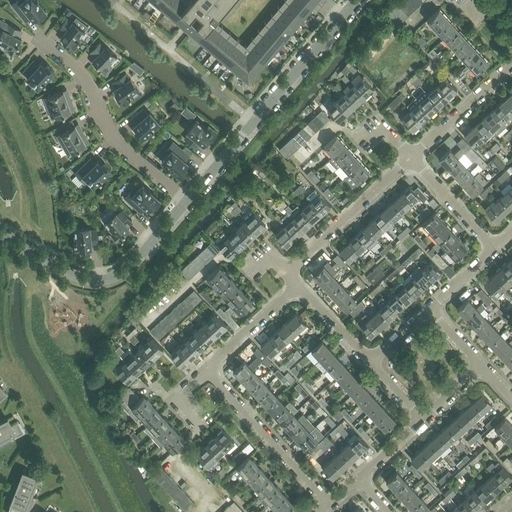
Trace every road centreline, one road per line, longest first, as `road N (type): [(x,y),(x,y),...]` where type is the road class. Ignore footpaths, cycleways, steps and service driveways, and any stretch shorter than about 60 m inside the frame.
road 1 (residential): [(188,200),(357,0)]
road 2 (residential): [(0,237),(78,278),(103,281),(132,267),(188,200)]
road 3 (residential): [(188,200),(119,149),(81,77),(37,42)]
road 4 (residential): [(298,286),(291,271),(411,157)]
road 5 (residential): [(327,505),(207,371)]
road 6 (residential): [(411,157),(511,61)]
road 7 (residential): [(207,371),(298,286)]
road 8 (residential): [(493,248),(411,157)]
